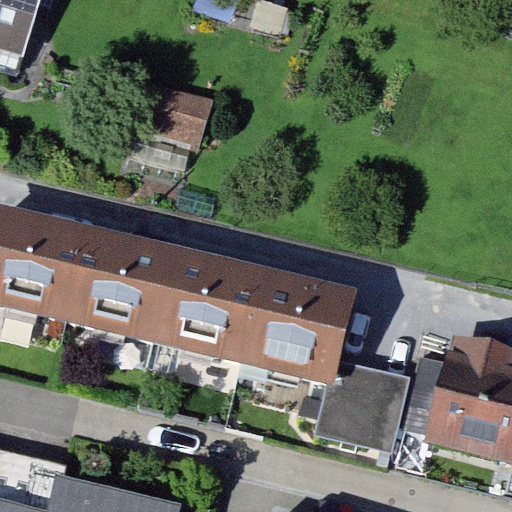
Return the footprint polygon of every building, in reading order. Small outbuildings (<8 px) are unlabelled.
[(49,0),(0,0),(0,75),(22,82),(49,0)] [(218,105),(154,88),(142,133),(206,150),(218,105)] [(360,305),(0,218),(0,319),(330,399),(337,400),(345,367),(360,305)] [(511,351),(457,337),(427,450),(511,471),(511,351)] [(345,367),(337,400),(330,399),(320,442),(396,460),(414,384),(345,367)] [(50,511),(153,511),(56,489),(50,511)]
